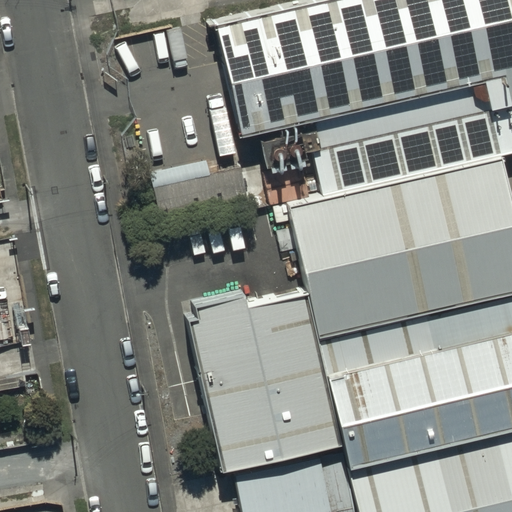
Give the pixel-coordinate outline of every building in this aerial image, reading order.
[(511,0),(309,0),(216,21),(240,131),(306,117),(511,71),(511,0)] [(511,153),(511,71),(306,117),(324,195),(505,155),(511,153)] [(511,187),(505,155),(324,195),(283,204),(301,283),(312,333),(511,288),(511,187)] [(203,159),(147,171),(156,211),(165,209),(167,218),(246,201),(238,164),(206,171),(203,159)] [(338,449),(312,333),(301,283),(190,308),(227,474),(244,470),(338,449)] [(511,288),(312,333),(341,461),(511,423),(511,288)] [(511,511),(511,423),(341,461),(351,511),(511,511)] [(351,511),(338,449),(244,470),(253,511),(351,511)]
